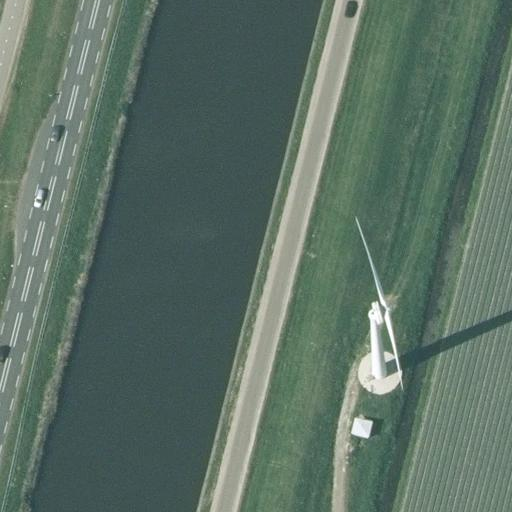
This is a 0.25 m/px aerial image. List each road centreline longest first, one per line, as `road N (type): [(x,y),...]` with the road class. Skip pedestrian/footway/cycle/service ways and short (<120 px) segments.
road 1 (unclassified): [(226,511),(353,0)]
road 2 (primary): [(0,400),(99,0)]
